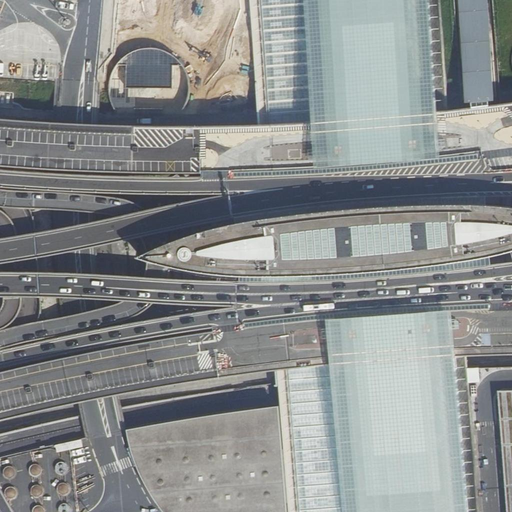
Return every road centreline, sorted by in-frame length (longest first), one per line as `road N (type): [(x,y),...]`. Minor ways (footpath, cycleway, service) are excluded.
road 1 (secondary): [(511,184),(290,188),(0,253)]
road 2 (secondary): [(0,287),(343,287),(511,272)]
road 3 (unknown): [(511,154),(441,128),(273,140),(232,160),(206,188)]
road 4 (unknown): [(220,318),(238,349),(318,352),(467,343),(511,304)]
road 5 (unknown): [(232,341),(297,329),(494,318)]
road 6 (unknown): [(493,148),(261,167),(231,161)]
